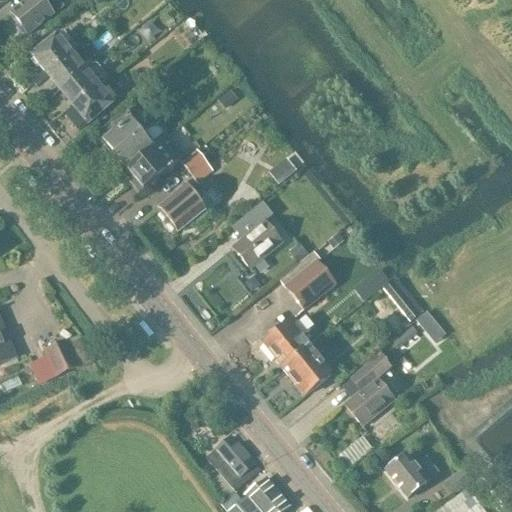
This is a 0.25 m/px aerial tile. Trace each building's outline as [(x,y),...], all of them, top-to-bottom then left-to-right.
[(61,8),(54,0),(28,0),(9,15),(17,24),(17,28),(22,35),(25,35),(27,37),(61,8)] [(46,75),(71,56),(80,48),(66,31),(32,58),(46,75)] [(60,92),(84,72),(88,68),(93,64),(80,48),(71,56),(46,75),(60,92)] [(72,108),(97,88),(101,84),(88,68),(84,72),(60,92),(72,108)] [(86,125),(111,105),(97,88),(72,108),(86,125)] [(124,170),(166,135),(155,122),(140,134),(123,115),(99,135),(105,143),(103,144),(107,149),(105,150),(112,159),(114,157),(124,170)] [(172,169),(185,158),(168,137),(126,171),(143,192),(167,173),(168,174),(173,170),(172,169)] [(212,174),(195,153),(180,165),(197,186),(212,174)] [(207,218),(184,189),(158,210),(177,234),(192,222),(196,227),(207,218)] [(281,245),(264,223),(272,217),(261,204),(246,217),(256,230),(231,250),(249,271),(281,245)] [(337,236),(328,243),(333,250),(342,242),(337,236)] [(303,312),(335,288),(316,264),(285,288),(303,312)] [(377,272),(367,281),(376,291),(386,282),(377,272)] [(293,320),(262,344),(279,366),(282,369),(281,370),(308,348),(315,342),(308,334),(305,336),(297,325),(293,320)] [(14,358),(7,343),(4,344),(1,336),(5,334),(0,322),(0,365),(15,359),(15,357),(14,358)] [(76,369),(65,343),(44,352),(55,378),(76,369)] [(330,376),(308,348),(281,370),(304,398),(330,376)] [(394,402),(376,381),(390,369),(380,357),(358,374),(369,387),(344,407),(361,429),(394,402)] [(435,378),(419,379),(420,386),(435,385),(435,378)] [(259,471),(231,438),(206,460),(235,493),(249,481),(249,480),(259,471)] [(407,500),(437,475),(424,459),(414,467),(405,457),(385,473),(407,500)] [(453,497),(471,483),(461,471),(444,485),(453,497)] [(245,497),(236,505),(241,511),(284,511),(290,508),(266,480),(245,497)] [(480,511),(466,492),(437,511),(480,511)]
